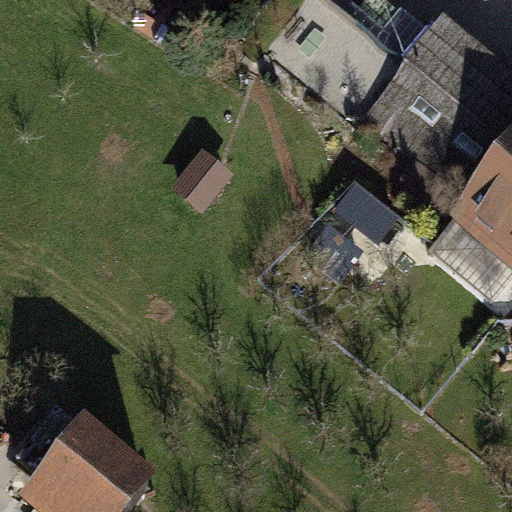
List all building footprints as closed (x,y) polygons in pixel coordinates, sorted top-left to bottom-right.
[(240,0),(220,0),(235,9),(240,0)] [(367,122),(405,75),(316,0),(273,0),(246,37),(360,130),(367,122)] [(344,0),(316,0),(405,75),(434,40),(401,13),(384,32),(344,0)] [(511,306),(511,82),(444,27),(434,40),(405,75),(367,122),(418,164),(402,183),(435,210),(451,191),(465,202),(448,222),(453,225),(429,255),(504,315),(511,306)] [(234,181),(201,155),(169,195),(202,220),(234,181)] [(398,223),(354,190),(333,217),(377,251),(398,223)] [(79,426),(16,501),(28,511),(133,511),(154,489),(79,426)]
